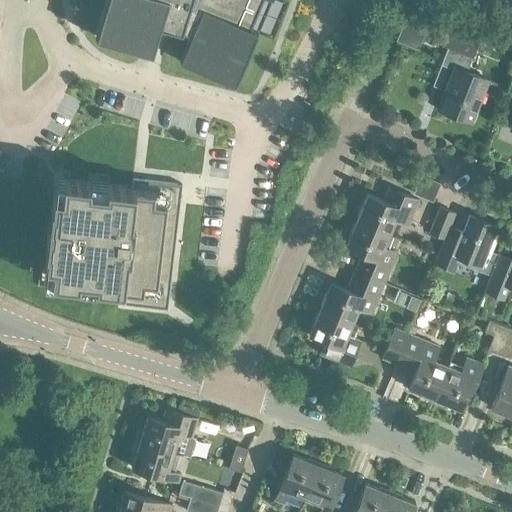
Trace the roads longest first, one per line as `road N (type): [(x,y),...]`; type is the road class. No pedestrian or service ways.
road 1 (residential): [(348,122),(237,391)]
road 2 (unclassified): [(237,391),(0,320)]
road 3 (unclassified): [(511,486),(278,408)]
road 4 (residential): [(511,187),(348,122)]
